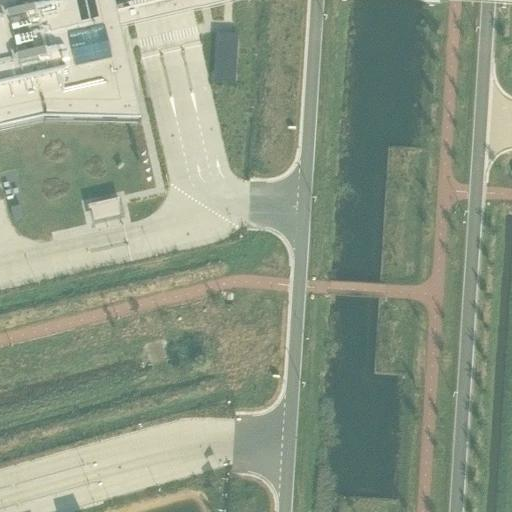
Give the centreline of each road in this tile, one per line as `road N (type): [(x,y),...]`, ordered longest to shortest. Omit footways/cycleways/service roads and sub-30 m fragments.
road 1 (unclassified): [(316,0),(282,511)]
road 2 (unclassified): [(451,511),(484,0)]
